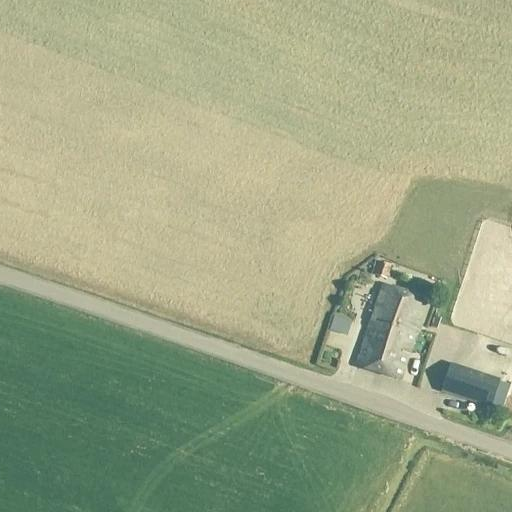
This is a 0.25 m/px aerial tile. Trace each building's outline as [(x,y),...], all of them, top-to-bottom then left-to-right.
[(379,262),(375,275),(386,279),(391,265),(379,262)] [(382,285),(357,366),(400,380),(415,331),(417,332),(427,299),(382,285)] [(350,333),(356,312),(336,306),(330,327),(350,333)] [(498,382),(450,366),(443,389),(490,405),(498,382)] [(509,397),(511,384),(511,376),(502,374),(497,394),(509,397)]
